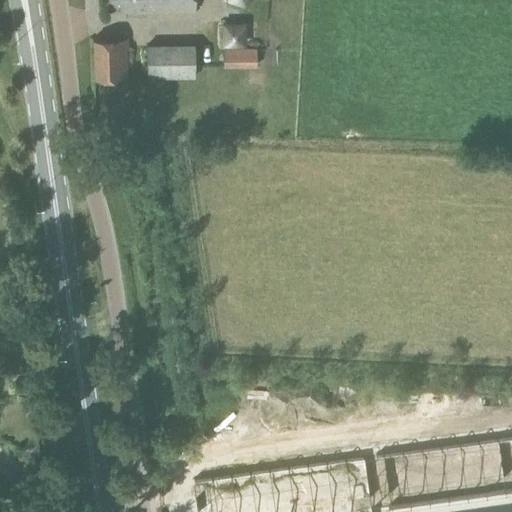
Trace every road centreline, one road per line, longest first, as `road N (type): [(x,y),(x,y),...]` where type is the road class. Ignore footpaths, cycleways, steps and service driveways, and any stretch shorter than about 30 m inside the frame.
road 1 (unclassified): [(147,511),(113,278),(56,0)]
road 2 (secondary): [(99,511),(30,34)]
